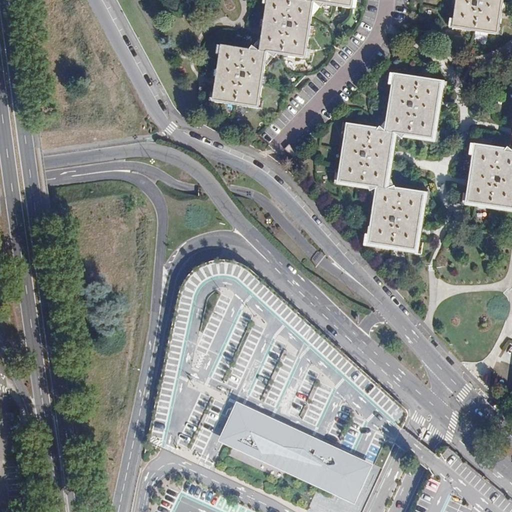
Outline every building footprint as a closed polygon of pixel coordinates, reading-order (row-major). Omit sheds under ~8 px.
[(216,102),(257,109),(258,100),(261,100),(267,63),(264,62),(266,53),(274,58),(278,55),(304,58),(305,50),(308,50),(312,18),(314,18),(320,9),(321,9),(324,4),(351,8),(351,0),(269,0),(269,6),(266,6),(264,24),(260,43),(257,43),(254,48),(252,47),(249,50),(224,46),(222,56),(219,55),(217,74),(214,93),(217,93),(216,102)] [(455,28),(496,35),(498,26),(500,26),(502,9),(503,0),(455,0),(453,19),(456,19),(455,28)] [(370,244),(416,252),(420,225),(425,195),(396,190),(395,188),(393,187),(392,183),(388,180),(392,152),(395,134),(402,139),(405,135),(433,140),(438,109),(441,84),(395,77),(388,123),(386,122),(381,126),(380,126),(376,131),(348,126),(340,183),(368,187),(369,191),(371,191),(373,197),(377,198),(370,244)] [(295,159),(300,154),(289,144),(285,149),(295,159)] [(468,203),(511,210),(511,150),(508,147),(504,152),(476,148),(471,181),(468,203)] [(211,261),(180,280),(155,431),(160,440),(178,443),(183,433),(170,426),(188,429),(181,418),(201,421),(188,415),(224,393),(231,351),(244,343),(232,337),(241,339),(246,329),(252,332),(248,342),(276,346),(277,344),(283,346),(288,354),(288,355),(325,361),(328,340),(313,349),(300,328),(311,334),(314,328),(295,325),(262,270),(211,261)] [(236,401),(218,441),(354,504),(373,465),(236,401)]
